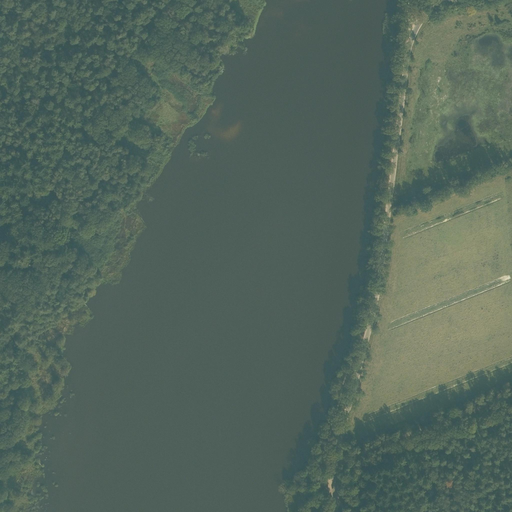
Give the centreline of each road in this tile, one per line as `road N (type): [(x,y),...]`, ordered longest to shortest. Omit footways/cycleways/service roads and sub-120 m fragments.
road 1 (unclassified): [(333,511),(334,458),(373,305),(407,53),(435,0)]
road 2 (track): [(511,393),(334,458)]
road 3 (track): [(84,125),(176,0)]
road 4 (track): [(0,245),(84,125)]
road 5 (track): [(117,0),(0,86)]
